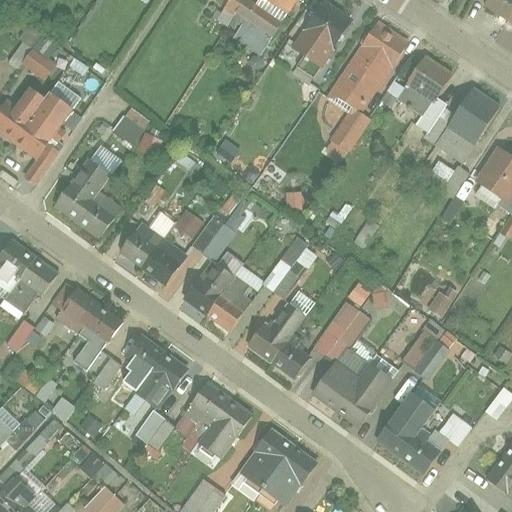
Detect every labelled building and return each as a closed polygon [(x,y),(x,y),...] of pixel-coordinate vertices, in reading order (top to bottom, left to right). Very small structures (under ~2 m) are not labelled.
[(268,37),(294,0),(228,0),(224,6),(268,37)] [(353,21),(321,0),(287,51),(318,72),(353,21)] [(511,26),(511,0),(493,0),(487,9),(511,26)] [(359,122),(407,43),(375,24),(327,102),(359,122)] [(20,69),(37,32),(26,27),(10,65),(20,69)] [(43,56),(50,44),(39,37),(32,49),(43,56)] [(20,70),(47,81),(55,63),(28,51),(20,70)] [(0,76),(10,61),(0,54),(0,76)] [(454,84),(423,63),(396,103),(423,121),(412,138),(465,174),(504,117),(472,96),(454,123),(436,111),(454,84)] [(0,123),(0,129),(40,157),(60,129),(17,99),(0,123)] [(133,146),(150,123),(130,108),(113,132),(133,146)] [(138,151),(153,158),(160,141),(146,135),(138,151)] [(511,149),(510,149),(482,193),(511,212),(511,225),(508,233),(511,235),(511,149)] [(426,185),(451,197),(439,221),(450,226),(463,201),(462,200),(473,179),(438,161),(426,185)] [(117,211),(71,176),(53,201),(99,235),(117,211)] [(301,192),(284,194),(285,212),(303,210),(301,192)] [(173,227),(191,240),(203,223),(185,210),(173,227)] [(222,261),(241,217),(231,212),(226,225),(208,217),(194,249),(222,261)] [(181,259),(140,227),(122,250),(162,282),(181,259)] [(284,301),(318,256),(296,239),(262,283),(284,301)] [(0,267),(37,297),(55,275),(14,243),(0,260),(0,267)] [(247,305),(204,275),(187,299),(229,329),(247,305)] [(348,298),(360,307),(369,294),(356,286),(348,298)] [(86,372),(120,323),(79,291),(61,313),(89,334),(71,360),(86,372)] [(440,318),(450,300),(437,293),(428,311),(440,318)] [(313,349),(336,364),(367,317),(344,302),(313,349)] [(317,356),(268,318),(249,342),(299,380),(317,356)] [(17,354),(34,329),(23,321),(6,346),(17,354)] [(431,323),(399,360),(423,382),(456,345),(431,323)] [(189,374),(144,340),(128,361),(173,395),(189,374)] [(385,406),(334,369),(317,393),(368,430),(385,406)] [(511,395),(502,389),(485,413),(497,421),(511,399),(511,395)] [(248,419),(210,390),(195,409),(210,420),(197,438),(220,456),(248,419)] [(151,411),(131,440),(156,457),(176,428),(151,411)] [(447,453),(398,419),(382,441),(431,476),(447,453)] [(511,441),(482,482),(511,503),(511,441)] [(312,480),(276,451),(252,481),(287,510),(312,480)] [(78,467),(94,482),(107,469),(92,453),(78,467)] [(51,511),(10,475),(0,485),(0,509),(3,511),(51,511)] [(213,511),(225,496),(202,480),(179,511),(213,511)]
